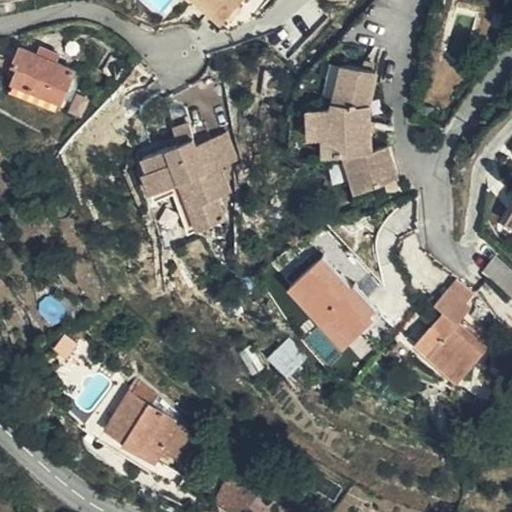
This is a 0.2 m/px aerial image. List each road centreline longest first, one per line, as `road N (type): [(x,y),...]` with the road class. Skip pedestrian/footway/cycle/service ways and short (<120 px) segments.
road 1 (residential): [(511,56),(456,130),(436,218)]
road 2 (residential): [(170,53),(87,11),(0,25)]
road 3 (tertiary): [(116,511),(0,420)]
